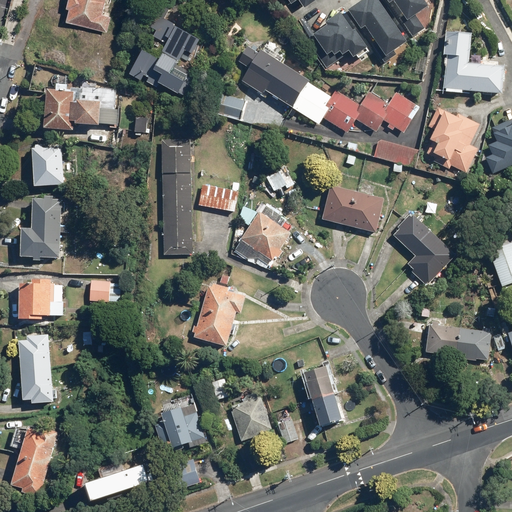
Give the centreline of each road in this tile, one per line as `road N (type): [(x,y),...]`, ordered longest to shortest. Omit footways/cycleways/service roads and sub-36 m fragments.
road 1 (residential): [(443,444),(334,293)]
road 2 (tertiary): [(443,444),(288,496)]
